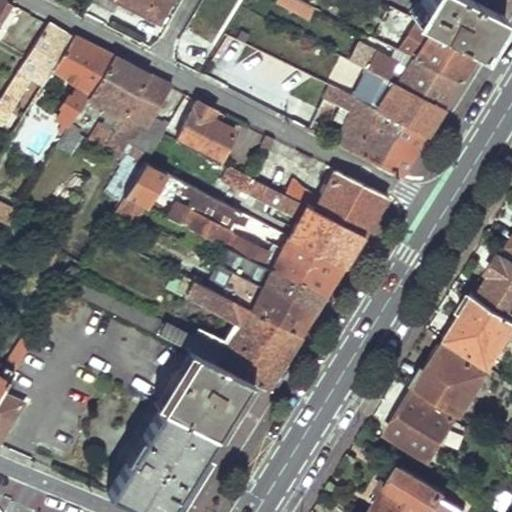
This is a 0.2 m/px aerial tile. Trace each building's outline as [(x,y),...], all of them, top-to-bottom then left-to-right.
[(0,0),(0,17),(9,1),(6,0),(0,0)] [(113,0),(133,10),(137,1),(162,14),(169,0),(113,0)] [(418,0),(408,16),(415,20),(476,51),(487,33),(499,14),(471,0),(418,0)] [(471,0),(499,14),(505,4),(507,0),(471,0)] [(137,1),(133,10),(158,23),(162,14),(137,1)] [(45,20),(0,93),(0,108),(7,113),(30,75),(41,81),(69,33),(56,26),(45,20)] [(393,51),(410,60),(455,83),(463,71),(476,51),(415,20),(393,51)] [(41,81),(39,85),(50,91),(61,74),(76,83),(70,93),(67,91),(61,101),(64,103),(50,125),(62,132),(69,121),(110,52),(88,40),(71,31),(69,33),(41,81)] [(110,52),(69,121),(76,125),(93,99),(121,116),(148,71),(129,62),(110,52)] [(371,53),(362,70),(439,109),(447,96),(455,83),(410,60),(398,78),(389,74),(394,65),(371,53)] [(346,61),(340,71),(386,95),(377,112),(423,135),(430,123),(439,109),(362,70),(346,61)] [(112,130),(104,142),(142,160),(165,124),(149,117),(170,82),(159,77),(148,71),(121,116),(118,120),(113,127),(112,130)] [(331,89),(324,103),(344,115),(332,143),(397,176),(407,159),(423,135),(377,112),(331,89)] [(196,99),(174,140),(216,161),(231,132),(209,120),(215,108),(211,106),(196,99)] [(314,112),(295,102),(286,120),(305,130),(314,112)] [(113,117),(109,124),(113,127),(118,120),(113,117)] [(98,121),(87,138),(102,147),(104,142),(112,130),(98,121)] [(69,124),(56,141),(68,151),(82,134),(69,124)] [(264,133),(258,143),(267,147),(273,137),(264,133)] [(123,152),(104,191),(115,196),(134,157),(123,152)] [(142,160),(121,193),(158,212),(162,204),(152,200),(156,192),(150,189),(161,170),(142,160)] [(227,167),(221,178),(255,194),(254,197),(296,220),(288,236),(342,265),(362,234),(283,194),(227,167)] [(291,178),(283,194),(362,234),(373,217),(388,195),(355,178),(333,167),(317,197),(291,178)] [(218,185),(212,196),(245,214),(251,202),(218,185)] [(187,206),(179,222),(219,242),(246,256),(261,263),(268,251),(239,234),(235,241),(226,236),(229,228),(187,206)] [(11,217),(6,224),(12,227),(17,219),(11,217)] [(288,236),(271,268),(323,295),(342,265),(288,236)] [(219,242),(213,253),(234,263),(236,259),(242,263),(246,256),(219,242)] [(58,250),(55,256),(61,260),(64,253),(58,250)] [(488,276),(479,289),(511,310),(511,263),(497,253),(484,274),(488,276)] [(313,311),(261,285),(228,268),(219,281),(207,275),(201,283),(247,306),(248,309),(298,334),(313,311)] [(271,268),(261,285),(313,311),(323,295),(271,268)] [(169,311),(157,333),(189,349),(245,377),(265,387),(266,385),(298,334),(248,309),(247,306),(201,283),(191,278),(183,293),(241,322),(224,352),(184,333),(172,324),(176,314),(169,311)] [(511,315),(473,291),(446,335),(489,363),(511,325),(511,315)] [(28,339),(25,344),(33,348),(35,342),(28,339)] [(443,341),(416,384),(462,414),(489,370),(443,341)] [(189,349),(156,402),(213,430),(245,377),(189,349)] [(412,388),(386,431),(430,458),(456,415),(412,388)] [(0,392),(0,434),(20,401),(0,392)] [(124,458),(106,493),(148,511),(166,511),(174,500),(213,430),(156,402),(140,434),(135,432),(121,456),(124,458)] [(381,492),(373,505),(384,511),(461,511),(463,510),(441,496),(444,492),(400,464),(390,482),(382,476),(375,488),(381,492)] [(490,505),(502,511),(511,493),(499,487),(490,505)]
